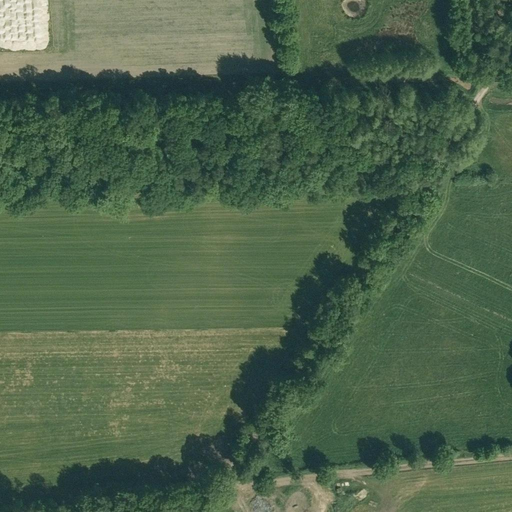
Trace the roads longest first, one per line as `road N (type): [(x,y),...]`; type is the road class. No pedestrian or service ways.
road 1 (track): [(478,98),(235,466)]
road 2 (track): [(219,489),(511,457)]
